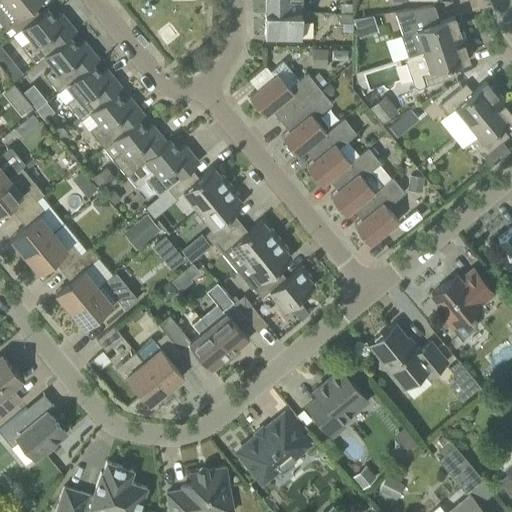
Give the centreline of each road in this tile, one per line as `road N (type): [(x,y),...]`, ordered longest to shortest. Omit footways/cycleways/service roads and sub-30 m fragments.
road 1 (residential): [(0,292),(104,418),(167,437),(205,426),(368,292)]
road 2 (residential): [(368,292),(199,84)]
road 3 (residential): [(368,292),(511,175)]
road 4 (residential): [(199,84),(164,85),(93,0)]
